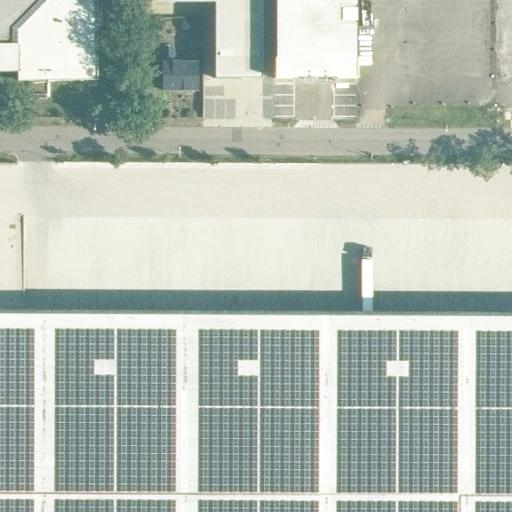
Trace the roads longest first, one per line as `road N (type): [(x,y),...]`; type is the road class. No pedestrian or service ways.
road 1 (unclassified): [(511,145),(0,144)]
road 2 (unknown): [(316,511),(323,145)]
